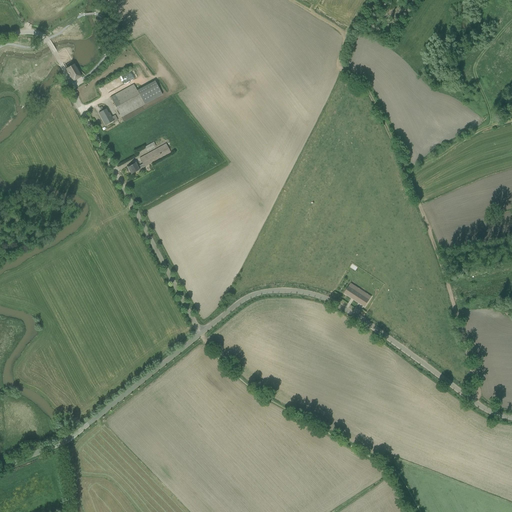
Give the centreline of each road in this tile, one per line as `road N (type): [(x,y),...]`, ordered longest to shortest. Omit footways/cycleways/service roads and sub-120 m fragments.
road 1 (unclassified): [(200,333),(47,41),(32,32),(0,35)]
road 2 (residential): [(200,333),(248,295),(308,293),(343,307),(477,404),(511,418)]
road 3 (track): [(200,333),(246,385),(396,473),(418,511)]
road 4 (unclassified): [(0,468),(69,438),(200,333)]
